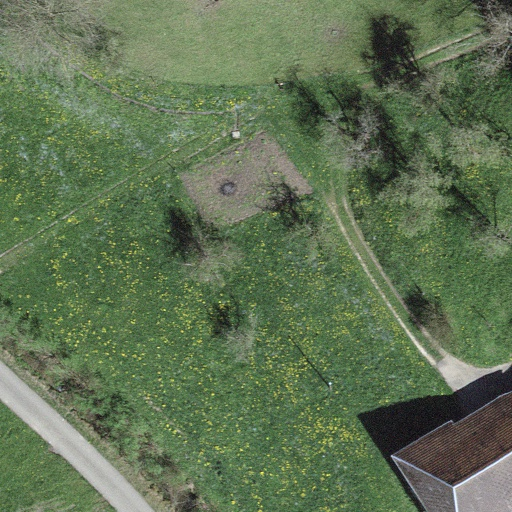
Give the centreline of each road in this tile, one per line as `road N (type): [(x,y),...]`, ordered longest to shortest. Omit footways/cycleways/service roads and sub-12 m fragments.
road 1 (track): [(511,28),(399,74),(366,99),(338,149),(335,177),(349,229),(470,403),(511,481)]
road 2 (unclassified): [(0,378),(137,511)]
